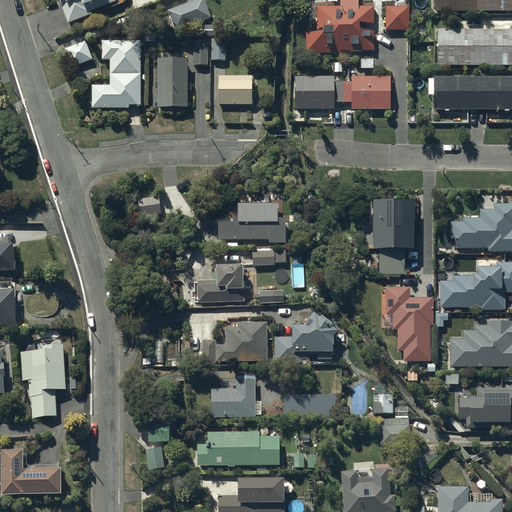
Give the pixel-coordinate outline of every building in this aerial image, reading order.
[(55,0),(58,6),(64,4),(67,12),(63,13),(68,27),(91,18),(90,14),(115,5),(113,0),(55,0)] [(360,30),(374,28),(373,10),(358,10),(358,0),(340,0),(341,10),(317,9),(317,36),(306,35),(306,56),(344,56),(344,55),(374,54),(374,34),(360,36),(360,30)] [(511,0),(433,0),(434,15),(511,14),(511,0)] [(203,1),(168,13),(175,34),(210,22),(203,1)] [(409,9),(386,9),(385,33),(409,34),(409,9)] [(511,34),(437,34),(437,69),(511,69),(511,34)] [(226,42),(211,42),(211,63),(226,63),(226,42)] [(110,78),(141,78),(141,45),(102,44),(102,64),(110,64),(110,78)] [(208,45),(193,44),(193,68),(207,68),(208,45)] [(85,45),(65,51),(72,70),(92,63),(85,45)] [(373,62),(361,62),(361,72),(374,72),(373,62)] [(188,64),(157,64),(157,111),(188,111),(188,64)] [(141,78),(110,78),(110,89),(92,89),(92,112),(129,112),(129,110),(140,110),(141,78)] [(252,78),(219,78),(218,107),(252,108),(252,78)] [(297,83),(295,83),(296,113),(334,113),(334,106),(352,106),(352,113),(391,113),(391,80),(352,80),(352,85),(334,85),(334,80),(308,80),(308,79),(303,79),(303,81),(297,81),(297,83)] [(511,81),(427,82),(427,99),(433,99),(433,114),(444,114),(444,115),(448,115),(448,114),(504,114),(504,115),(508,115),(508,114),(511,113),(511,81)] [(163,207),(151,207),(151,216),(164,216),(163,207)] [(462,225),(449,225),(449,241),(454,241),(454,252),(487,252),(487,256),(510,256),(511,256),(511,207),(493,208),(493,213),(479,214),(479,222),(462,222),(462,225)] [(232,226),(219,226),(219,245),(269,244),(269,248),(286,248),(285,223),(278,223),(278,208),(238,208),(238,222),(232,222),(232,226)] [(413,208),(373,208),(373,258),(379,258),(379,279),(404,278),(404,257),(413,257),(413,208)] [(0,276),(15,275),(13,250),(0,250),(0,276)] [(275,268),(275,254),(260,254),(260,253),(256,253),(256,254),(253,254),(253,270),(266,269),(266,268),(275,268)] [(472,282),(472,279),(452,279),(452,284),(439,284),(439,311),(480,311),(480,313),(504,313),(504,296),(511,296),(511,265),(496,266),(496,274),(475,275),(475,282),(472,282)] [(217,288),(198,288),(198,307),(244,306),(243,273),(216,273),(217,288)] [(409,291),(385,291),(385,318),(381,318),(381,331),(391,331),(391,334),(396,334),(396,354),(402,354),(402,364),(429,365),(429,328),(432,328),(432,301),(409,300),(409,291)] [(278,293),(260,294),(261,307),(278,306),(278,293)] [(0,331),(16,331),(16,295),(0,295),(0,331)] [(447,316),(435,316),(435,330),(443,330),(443,323),(447,323),(447,316)] [(319,321),(314,318),(303,333),(292,333),(292,341),(275,341),(275,367),(302,367),(302,363),(309,363),(309,359),(318,359),(318,363),(332,363),(332,359),(334,359),(334,344),(338,338),(336,336),(336,334),(333,331),(334,328),(322,318),(319,321)] [(462,342),(450,342),(450,370),(511,370),(511,329),(511,325),(488,326),(488,329),(474,329),(474,334),(463,334),(462,342)] [(226,349),(217,349),(217,366),(267,366),(267,327),(238,327),(238,331),(226,332),(226,349)] [(215,343),(202,343),(203,366),(216,366),(215,343)] [(66,394),(64,349),(41,350),(42,355),(22,356),(23,383),(28,383),(30,419),(57,418),(56,394),(66,394)] [(458,378),(445,377),(445,388),(458,388),(458,378)] [(232,393),(211,393),(211,421),(255,421),(255,419),(261,419),(261,405),(255,405),(255,381),(236,381),(236,389),(232,389),(232,393)] [(475,402),(458,402),(458,424),(468,424),(468,431),(502,431),(503,435),(511,434),(511,409),(508,410),(508,399),(505,399),(505,391),(475,392),(475,402)] [(386,392),(372,392),(372,417),(392,417),(392,398),(386,399),(386,392)] [(339,398),(284,398),(284,405),(281,405),(281,407),(273,407),(273,410),(284,410),(284,419),(339,419),(339,398)] [(408,422),(379,421),(379,448),(410,448),(410,427),(408,427),(408,422)] [(170,431),(149,431),(149,446),(170,446),(170,431)] [(259,437),(207,437),(207,446),(206,446),(206,448),(197,448),(197,469),(228,469),(228,470),(235,470),(235,469),(280,469),(280,441),(259,441),(259,437)] [(436,460),(424,448),(410,463),(422,474),(436,460)] [(162,451),(146,454),(149,474),(165,472),(162,451)] [(24,452),(1,452),(1,498),(61,499),(61,475),(23,474),(24,452)] [(304,457),(294,457),(294,472),(305,471),(304,457)] [(356,475),(341,476),(342,511),(393,511),(393,499),(389,499),(388,473),(371,474),(372,482),(357,482),(356,475)] [(283,511),(284,485),(238,486),(238,499),(218,499),(218,511),(283,511)] [(436,511),(501,511),(502,504),(492,504),(492,497),(467,497),(467,491),(437,491),(436,511)]
